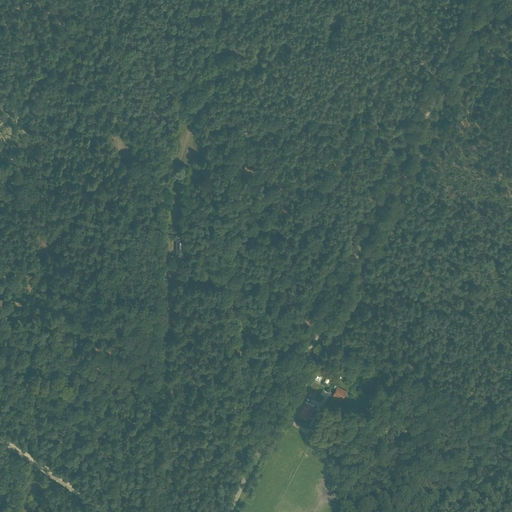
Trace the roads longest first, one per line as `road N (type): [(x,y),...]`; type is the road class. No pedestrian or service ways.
road 1 (unclassified): [(229,511),(456,62),(503,0)]
road 2 (unknown): [(511,36),(495,27),(466,60),(339,317),(324,323)]
road 3 (track): [(172,271),(235,274),(203,147),(212,126),(204,72),(223,0)]
road 4 (track): [(511,409),(401,430),(306,433)]
road 5 (track): [(223,4),(380,30)]
road 6 (track): [(230,250),(133,247),(109,272)]
